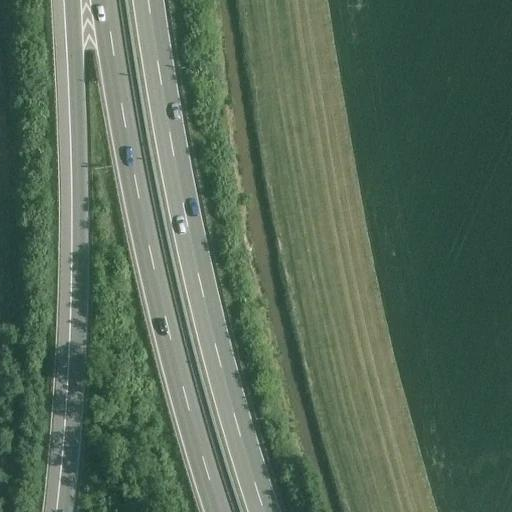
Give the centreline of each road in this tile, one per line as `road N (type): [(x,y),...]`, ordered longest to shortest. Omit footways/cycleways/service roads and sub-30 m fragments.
road 1 (motorway): [(108,0),(141,203),(221,511)]
road 2 (motorway): [(266,511),(209,305),(153,0)]
road 3 (motorway): [(80,0),(84,317),(66,511)]
